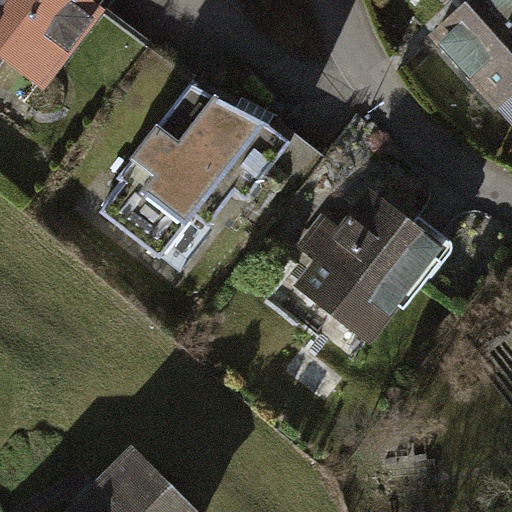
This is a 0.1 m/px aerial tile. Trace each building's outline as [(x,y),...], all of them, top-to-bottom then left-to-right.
[(0,0),(0,58),(35,82),(91,6),(84,0),(0,0)] [(511,0),(460,0),(467,8),(436,35),(497,105),(511,91),(511,0)] [(122,184),(100,212),(158,257),(191,214),(207,226),(234,190),(243,197),(286,141),(264,123),(189,84),(115,179),(122,184)] [(320,221),(303,243),(388,307),(436,244),(369,194),(339,234),(320,221)] [(79,509),(75,511),(195,511),(134,452),(99,487),(95,483),(74,504),(79,509)]
